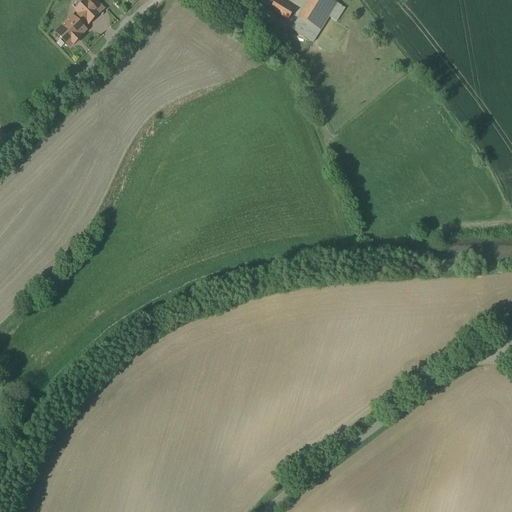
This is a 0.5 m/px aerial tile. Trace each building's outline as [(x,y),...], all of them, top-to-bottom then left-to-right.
[(86,2),(99,14),(103,10),(93,0),(83,0),(85,2),(86,2)] [(295,11),(277,0),(276,0),(271,8),(289,20),(295,11)] [(344,9),(329,0),(309,0),(291,30),(312,43),(329,16),(336,21),(344,9)] [(85,2),(76,11),(79,15),(87,22),(89,24),(99,14),(86,2),(85,2)] [(72,17),(56,33),(69,47),(73,43),(74,45),(80,39),(79,37),(85,31),(81,27),(87,22),(79,15),(74,19),(72,17)]
